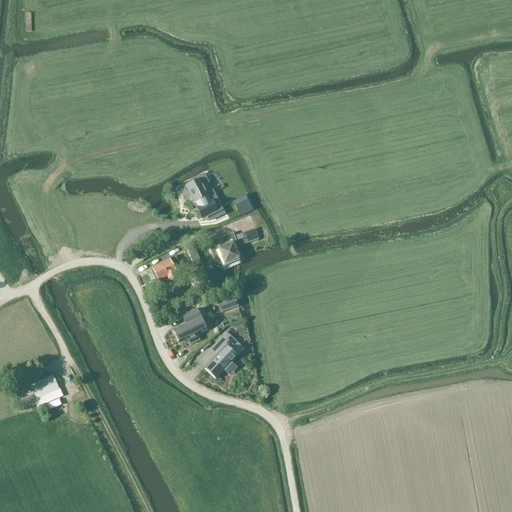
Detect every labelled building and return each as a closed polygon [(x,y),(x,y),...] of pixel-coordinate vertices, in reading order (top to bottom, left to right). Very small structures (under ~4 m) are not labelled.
[(191,184),(188,186),(196,201),(194,202),(195,202),(197,207),(196,208),(202,219),(208,215),(211,220),(211,221),(224,214),(209,184),(203,174),(189,181),(191,183),(191,184)] [(245,196),(232,203),(240,217),(253,210),(247,200),(245,196)] [(223,264),(238,258),(234,246),(237,245),(237,247),(251,241),(248,232),(239,235),(240,237),(235,239),(233,233),(211,242),(213,247),(209,248),(213,259),(220,257),(223,264)] [(194,247),(186,250),(193,267),(201,264),(194,247)] [(175,257),(152,269),(159,282),(167,278),(169,281),(177,277),(175,274),(176,273),(173,269),(180,266),(175,257)] [(210,287),(201,292),(204,299),(213,295),(210,287)] [(233,296),(216,302),(220,313),(237,307),(233,296)] [(203,306),(182,317),(185,325),(173,331),(179,343),(187,340),(190,345),(199,341),(196,335),(206,330),(200,319),(207,315),(203,306)] [(243,349),(244,350),(244,349),(226,332),(210,350),(212,349),(217,354),(204,369),(215,380),(224,371),(227,374),(234,366),(231,363),(239,354),(243,349)] [(31,386),(36,399),(34,400),(38,408),(63,397),(60,389),(58,390),(53,377),(31,386)]
